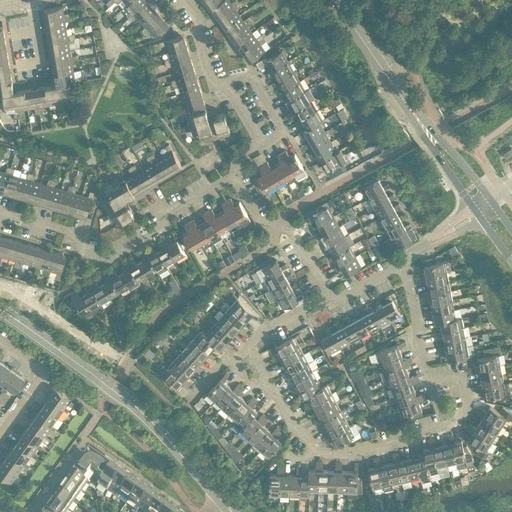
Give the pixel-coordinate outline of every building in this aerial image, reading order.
[(147,0),(131,0),(127,4),(127,3),(125,5),(131,10),(126,14),(128,18),(147,0)] [(141,21),(155,8),(147,0),(128,18),(132,20),(136,16),(141,21)] [(210,10),(212,9),(211,8),(222,0),(204,0),(203,1),(210,10)] [(222,0),(211,8),(212,9),(218,17),(239,2),(237,0),(234,0),(231,3),(229,0),(222,0)] [(218,17),(224,26),(240,14),(236,9),(241,5),(239,2),(218,17)] [(44,9),(46,20),(71,16),(70,12),(64,13),(63,6),(44,9)] [(162,16),(155,8),(141,21),(145,26),(141,30),(143,33),(162,16)] [(224,26),(230,34),(251,19),(249,17),(244,20),(240,14),(224,26)] [(46,20),(48,31),(66,28),(65,21),(71,20),(71,16),(46,20)] [(162,16),(143,33),(146,36),(151,32),(156,37),(170,24),(162,16)] [(273,17),(268,21),(271,26),(276,22),(273,17)] [(230,34),(237,43),(252,32),(248,26),(253,23),(251,19),(230,34)] [(48,31),(49,42),(75,37),(73,34),(67,35),(66,28),(48,31)] [(237,43),(243,52),(264,37),(261,34),(256,38),(252,32),(237,43)] [(167,44),(169,51),(187,45),(184,35),(167,40),(166,40),(159,42),(161,46),(167,44)] [(49,42),(51,52),(70,49),(69,42),(75,41),(75,37),(49,42)] [(266,40),(264,37),(243,52),(250,61),(265,50),(261,44),(266,40)] [(165,59),(165,63),(190,56),(187,45),(169,51),(171,58),(165,59)] [(0,60),(8,59),(7,49),(0,49),(0,60)] [(51,52),(53,63),(78,59),(77,55),(71,56),(70,49),(51,52)] [(269,63),(273,69),(288,61),(282,50),(268,59),(266,57),(256,63),(260,69),(269,63)] [(173,65),(175,72),(193,66),(190,56),(165,63),(167,67),(173,65)] [(0,71),(10,70),(8,59),(0,60),(0,71)] [(53,63),(55,74),(73,70),(72,63),(78,62),(78,59),(53,63)] [(294,70),(288,61),(273,69),(268,72),(270,76),(275,73),(279,79),(294,70)] [(171,80),(172,84),(196,76),(193,66),(175,72),(177,78),(171,80)] [(0,82),(12,81),(10,70),(0,71),(0,82)] [(75,77),(73,70),(55,74),(57,84),(68,82),(68,83),(74,82),(83,80),(82,76),(75,77)] [(299,80),(294,70),(279,79),(274,82),(276,86),(281,83),(285,89),(299,80)] [(179,86),(181,92),(200,87),(196,76),(172,84),(173,87),(179,86)] [(287,92),(290,99),(305,90),(299,80),(285,89),(279,92),(281,96),(287,92)] [(14,91),(12,81),(0,82),(0,94),(3,94),(3,93),(14,91)] [(71,101),(68,83),(68,82),(57,84),(61,111),(64,109),(63,102),(71,101)] [(57,84),(46,86),(49,105),(56,104),(57,111),(61,111),(57,84)] [(46,86),(35,88),(39,113),(43,112),(42,106),(49,105),(46,86)] [(178,101),(178,105),(203,97),(200,87),(181,92),(183,99),(178,101)] [(35,88),(24,90),(28,108),(34,107),(35,113),(39,113),(35,88)] [(309,88),(305,90),(290,99),(285,102),(287,105),(292,102),(296,109),(311,100),(314,98),(309,88)] [(24,90),(14,91),(18,118),(22,116),(21,110),(28,108),(24,90)] [(14,118),(18,118),(14,91),(3,93),(3,94),(6,112),(13,111),(14,118)] [(188,113),(190,113),(190,112),(206,107),(203,97),(178,105),(180,108),(186,106),(188,113)] [(338,98),(331,103),(333,107),(341,102),(338,98)] [(298,112),(302,119),(317,110),(311,100),(296,109),(291,112),(293,115),(298,112)] [(190,112),(190,113),(192,119),(187,120),(187,124),(189,128),(194,126),(196,133),(212,129),(213,133),(203,136),(205,142),(209,142),(221,138),(225,136),(223,131),(230,128),(225,112),(209,117),(206,107),(190,112)] [(319,122),(323,120),(317,110),(302,119),(297,122),(299,125),(304,122),(308,128),(319,122)] [(310,140),(325,131),(319,122),(308,128),(304,130),(299,133),(301,137),(306,134),(310,140)] [(312,144),(316,150),(331,141),(325,131),(310,140),(305,143),(307,147),(312,144)] [(336,151),(331,141),(316,150),(311,153),(313,157),(318,153),(322,160),(336,151)] [(168,152),(162,155),(172,172),(182,166),(173,151),(173,150),(169,143),(165,147),(168,152)] [(503,153),(506,158),(511,154),(511,147),(503,153)] [(340,149),(336,151),(322,160),(316,163),(319,166),(324,163),(328,170),(346,159),(340,149)] [(286,150),(281,153),(294,175),(304,169),(295,154),(290,157),(286,150)] [(294,175),(281,153),(277,155),(281,162),(276,165),(285,180),(294,175)] [(153,154),(150,155),(163,177),(172,172),(162,155),(156,159),(153,154)] [(150,163),(144,166),(153,183),(163,177),(150,155),(147,157),(150,163)] [(267,161),(263,164),(276,186),(285,180),(276,165),(271,167),(267,161)] [(345,163),(335,169),(338,174),(348,169),(345,163)] [(135,164),(131,166),(144,188),(153,183),(144,166),(138,170),(135,164)] [(266,191),(276,186),(263,164),(258,166),(262,173),(257,176),(265,189),(266,191)] [(0,190),(4,191),(11,167),(7,166),(5,172),(0,170),(0,190)] [(125,177),(126,179),(135,194),(144,188),(131,166),(128,168),(131,174),(125,177)] [(4,191),(14,194),(20,176),(13,174),(15,168),(11,167),(4,191)] [(14,194),(24,197),(32,173),(28,172),(26,178),(20,176),(14,194)] [(24,197),(35,201),(40,182),(34,180),(35,175),(32,173),(24,197)] [(257,176),(253,178),(261,192),(265,189),(257,176)] [(35,201),(45,204),(52,179),(49,178),(47,184),(40,182),(35,201)] [(126,199),(135,194),(126,179),(120,182),(117,178),(114,179),(111,182),(113,186),(107,190),(115,204),(111,207),(106,197),(101,200),(102,204),(109,215),(112,218),(116,216),(120,222),(134,213),(126,199)] [(56,181),(52,179),(45,204),(56,207),(61,188),(54,186),(56,181)] [(384,189),(390,187),(388,183),(382,186),(379,179),(364,187),(369,198),(384,189)] [(56,207),(66,210),(73,185),(69,185),(68,190),(61,188),(56,207)] [(66,210),(76,213),(82,195),(75,193),(77,187),(73,185),(66,210)] [(303,189),(305,194),(312,190),(310,185),(303,189)] [(303,189),(296,193),(298,198),(305,194),(303,189)] [(369,198),(375,208),(390,199),(395,197),(393,193),(388,196),(384,189),(369,198)] [(88,196),(82,195),(76,213),(87,216),(92,199),(95,191),(90,191),(88,196)] [(290,196),(285,199),(288,204),(293,201),(290,196)] [(230,197),(226,200),(241,226),(250,220),(248,217),(248,216),(239,201),(234,204),(230,197)] [(375,208),(380,218),(395,209),(400,207),(398,203),(393,206),(390,199),(375,208)] [(232,231),(241,226),(226,200),(221,203),(225,209),(220,212),(230,228),(232,231)] [(315,217),(318,224),(333,216),(326,201),(312,209),(314,212),(313,213),(313,214),(308,217),(310,220),(315,217)] [(212,208),(207,211),(220,233),(230,228),(220,212),(216,215),(212,208)] [(305,212),(308,217),(313,214),(313,213),(314,212),(312,209),(312,208),(305,212)] [(380,218),(386,228),(401,219),(406,217),(404,213),(399,216),(395,209),(380,218)] [(202,223),(211,239),(220,233),(207,211),(203,214),(207,220),(202,223)] [(339,226),(333,216),(318,224),(313,226),(315,230),(320,227),(324,234),(339,226)] [(213,242),(211,239),(202,223),(197,226),(193,219),(189,222),(202,244),(204,248),(213,242)] [(401,219),(386,228),(391,238),(411,227),(409,223),(404,226),(401,219)] [(202,244),(189,222),(184,225),(188,231),(183,234),(192,250),(202,244)] [(329,244),(344,236),(339,226),(324,234),(318,236),(320,240),(326,237),(329,244)] [(417,237),(411,227),(391,238),(396,248),(412,240),(411,239),(417,237)] [(348,233),(344,236),(329,244),(324,246),(326,250),(331,247),(335,254),(350,246),(354,244),(348,233)] [(375,234),(369,238),(373,246),(379,243),(375,234)] [(164,239),(175,258),(177,257),(178,259),(181,259),(187,256),(177,239),(172,242),(171,240),(172,240),(170,235),(164,239)] [(2,256),(9,258),(14,239),(4,236),(0,248),(0,261),(2,256)] [(25,242),(14,239),(9,258),(16,260),(14,266),(17,267),(25,242)] [(163,248),(158,250),(166,264),(168,263),(169,264),(172,265),(173,264),(174,261),(173,259),(175,258),(164,239),(158,242),(161,246),(162,246),(163,248)] [(35,246),(25,242),(17,267),(21,268),(23,262),(30,264),(35,246)] [(46,249),(35,246),(30,264),(36,266),(35,272),(38,273),(46,249)] [(166,264),(158,250),(154,253),(152,251),(153,251),(151,246),(145,250),(157,269),(159,273),(168,268),(166,264)] [(340,264),(355,256),(350,246),(335,254),(329,256),(331,260),(336,257),(340,264)] [(56,252),(46,249),(38,273),(42,274),(44,268),(50,270),(56,252)] [(144,259),(140,261),(147,274),(157,269),(145,250),(140,253),(142,257),(143,257),(144,259)] [(67,255),(56,252),(50,270),(57,272),(55,278),(60,280),(62,272),(67,255)] [(232,254),(223,259),(227,265),(235,260),(232,254)] [(361,266),(355,256),(340,264),(335,267),(337,270),(342,267),(346,274),(361,266)] [(147,274),(140,261),(135,264),(134,262),(135,261),(132,257),(127,261),(138,280),(147,274)] [(223,259),(217,263),(219,267),(226,264),(223,259)] [(261,267),(267,278),(282,269),(287,267),(285,263),(280,266),(276,259),(261,267)] [(125,270),(121,272),(129,285),(131,289),(140,283),(138,280),(127,261),(121,264),(123,268),(124,268),(125,270)] [(418,277),(447,271),(445,261),(433,263),(424,265),(425,272),(418,273),(418,277)] [(129,285),(121,272),(116,275),(115,273),(116,272),(114,268),(108,272),(119,291),(129,285)] [(282,270),(282,269),(267,278),(272,288),(287,279),(288,280),(292,276),(291,273),(285,276),(282,270)] [(449,281),(447,271),(418,277),(419,280),(427,278),(428,285),(449,281)] [(107,281),(102,283),(110,296),(119,291),(108,272),(102,275),(105,279),(106,278),(107,281)] [(186,278),(181,280),(185,287),(189,285),(186,278)] [(95,279),(89,282),(101,302),(110,296),(102,283),(98,286),(96,284),(97,283),(95,279)] [(287,280),(288,280),(287,279),(272,288),(269,290),(274,300),(277,298),(293,289),(298,287),(296,283),(291,286),(287,280)] [(450,290),(449,281),(428,285),(429,291),(421,292),(422,296),(450,290)] [(104,307),(101,302),(89,282),(84,286),(86,290),(87,289),(88,291),(84,294),(94,312),(104,307)] [(293,289),(277,298),(283,308),(298,300),(304,297),(302,293),(296,296),(293,289)] [(94,312),(84,294),(79,297),(78,295),(79,294),(76,290),(70,294),(83,316),(86,316),(94,312)] [(168,290),(160,296),(164,302),(172,296),(168,290)] [(452,299),(450,290),(422,296),(422,299),(430,297),(431,303),(452,299)] [(382,305),(390,320),(400,315),(392,300),(389,295),(385,297),(388,302),(382,305)] [(237,298),(231,305),(246,320),(251,315),(256,320),(259,317),(237,298)] [(454,309),(452,299),(431,303),(433,310),(425,311),(425,314),(454,309)] [(390,320),(382,305),(379,300),(375,302),(378,307),(372,311),(380,326),(390,320)] [(231,305),(224,313),(246,332),(248,330),(242,324),(246,320),(231,305)] [(380,326),(372,311),(369,305),(365,307),(368,313),(362,316),(370,331),(380,326)] [(456,318),(454,309),(425,314),(426,318),(434,316),(435,323),(441,322),(441,321),(456,318)] [(370,331),(362,316),(359,311),(355,313),(358,318),(352,322),(360,337),(370,331)] [(113,313),(109,316),(113,323),(117,320),(113,313)] [(224,313),(218,320),(233,334),(238,329),(244,335),(246,332),(224,313)] [(360,337),(352,322),(349,316),(345,318),(348,324),(342,327),(350,342),(360,337)] [(461,317),(456,318),(441,321),(441,322),(442,327),(434,329),(435,332),(463,327),(461,317)] [(218,320),(211,327),(233,346),(235,344),(229,338),(233,334),(218,320)] [(338,329),(332,332),(340,347),(350,342),(342,327),(339,322),(335,324),(338,329)] [(212,349),(216,345),(216,344),(205,334),(205,333),(198,327),(191,334),(194,337),(216,357),(218,354),(212,349)] [(231,349),(233,346),(211,327),(205,333),(205,334),(216,344),(216,345),(220,349),(225,343),(231,349)] [(332,332),(329,327),(325,329),(328,334),(321,338),(329,353),(340,347),(332,332)] [(465,336),(463,327),(435,332),(435,335),(443,334),(444,340),(465,336)] [(169,328),(164,334),(167,337),(173,331),(169,328)] [(294,336),(283,341),(276,346),(279,352),(272,355),(273,358),(299,345),(294,336)] [(467,346),(465,336),(444,340),(446,346),(438,348),(438,351),(467,346)] [(194,337),(188,344),(203,358),(208,354),(214,359),(216,357),(194,337)] [(273,341),(276,346),(283,341),(281,337),(273,341)] [(118,339),(113,343),(116,347),(118,349),(118,348),(123,345),(118,339)] [(381,360),(401,353),(399,347),(406,344),(405,341),(374,352),(377,362),(381,360)] [(188,344),(181,351),(203,371),(205,368),(199,363),(203,358),(188,344)] [(282,357),(285,363),(304,353),(299,345),(273,358),(275,361),(282,357)] [(469,356),(467,346),(438,351),(439,354),(447,353),(448,360),(469,356)] [(149,348),(145,353),(152,358),(155,354),(149,348)] [(181,351),(175,359),(191,373),(195,368),(201,373),(203,371),(181,351)] [(308,361),(304,353),(285,363),(288,368),(281,372),(283,375),(308,361)] [(401,353),(381,360),(384,369),(412,359),(410,356),(403,359),(401,353)] [(471,366),(472,370),(500,364),(498,354),(478,358),(479,365),(471,366)] [(175,359),(168,366),(190,385),(192,383),(186,377),(191,373),(175,359)] [(382,380),(388,378),(407,371),(405,365),(413,363),(412,359),(384,369),(379,371),(382,380)] [(308,361),(283,375),(284,378),(291,374),(294,380),(313,370),(308,361)] [(502,374),(500,364),(472,370),(472,373),(480,371),(481,377),(502,374)] [(0,373),(0,383),(5,387),(17,370),(14,368),(12,369),(6,365),(0,373)] [(188,388),(190,385),(168,366),(162,373),(177,387),(182,382),(188,388)] [(20,372),(17,370),(5,387),(14,394),(25,379),(19,374),(20,372)] [(317,378),(313,370),(294,380),(297,385),(290,389),(292,392),(317,378)] [(407,371),(388,378),(391,387),(418,378),(417,374),(410,377),(407,371)] [(206,394),(214,401),(228,385),(224,381),(229,375),(226,372),(206,394)] [(506,373),(502,374),(481,377),(482,384),(475,385),(475,388),(508,382),(506,373)] [(304,397),(309,394),(308,394),(322,387),(322,386),(317,378),(292,392),(293,395),(300,391),(304,397)] [(391,387),(394,396),(414,389),(412,383),(419,381),(418,378),(391,387)] [(509,382),(508,382),(475,388),(476,392),(484,390),(485,397),(501,394),(502,398),(511,396),(509,382)] [(214,401),(221,407),(241,386),(238,383),(233,389),(228,385),(214,401)] [(304,403),(306,406),(332,392),(327,383),(322,386),(322,387),(308,394),(309,394),(311,399),(304,403)] [(225,417),(228,414),(242,398),(238,394),(243,388),(241,386),(221,407),(218,410),(225,417)] [(47,396),(64,408),(71,398),(56,387),(52,394),(50,392),(47,396)] [(394,396),(397,405),(425,396),(424,392),(416,395),(414,389),(394,396)] [(336,401),(332,392),(306,406),(308,409),(315,405),(318,411),(336,401)] [(64,408),(47,396),(45,399),(47,400),(43,406),(58,417),(64,408)] [(228,414),(235,420),(255,398),(252,396),(247,402),(242,398),(228,414)] [(426,399),(425,396),(397,405),(401,415),(421,408),(418,401),(426,399)] [(232,423),(239,429),(242,426),(253,415),(257,411),(252,407),(257,401),(255,398),(235,420),(232,423)] [(341,409),(336,401),(318,411),(321,416),(314,420),(315,423),(341,409)] [(58,417),(43,406),(38,412),(33,408),(31,411),(34,414),(51,426),(58,417)] [(479,407),(478,410),(502,426),(507,417),(511,420),(511,419),(511,412),(502,406),(499,411),(490,406),(486,411),(479,407)] [(344,407),(341,409),(315,423),(317,426),(324,422),(327,428),(345,418),(349,416),(344,407)] [(497,434),(502,426),(478,410),(476,413),(483,417),(479,422),(497,434)] [(238,430),(246,437),(265,416),(263,413),(258,419),(253,415),(242,426),(239,429),(238,430)] [(29,425),(45,436),(51,426),(34,414),(32,417),(34,419),(29,425)] [(207,414),(203,418),(207,423),(211,418),(207,414)] [(246,437),(253,443),(267,428),(262,424),(268,418),(265,416),(246,437)] [(350,426),(345,418),(327,428),(330,433),(323,437),(324,440),(350,426)] [(492,442),(497,434),(479,422),(476,428),(469,423),(467,426),(492,442)] [(354,424),(350,426),(324,440),(326,443),(333,439),(336,445),(348,439),(349,441),(353,440),(360,436),(354,424)] [(21,433),(38,445),(45,436),(29,425),(25,431),(23,430),(21,433)] [(253,443),(260,450),(279,428),(277,426),(271,432),(267,428),(253,443)] [(487,450),(492,442),(467,426),(466,429),(472,433),(469,439),(478,445),(481,447),(478,452),(488,459),(492,453),(487,450)] [(282,431),(279,428),(260,450),(268,457),(282,441),(277,437),(282,431)] [(16,443),(31,454),(38,445),(21,433),(19,436),(21,437),(16,443)] [(456,463),(450,434),(446,435),(448,443),(442,444),(447,465),(456,463)] [(453,434),(450,434),(456,463),(466,460),(467,466),(473,465),(471,453),(466,445),(463,446),(461,440),(455,441),(453,434)] [(434,438),(431,439),(439,473),(448,471),(447,465),(442,444),(436,446),(434,438)] [(439,473),(431,439),(428,440),(429,447),(423,449),(430,475),(439,473)] [(8,451),(25,463),(31,454),(16,443),(12,449),(10,448),(8,451)] [(417,448),(414,449),(420,477),(422,482),(431,480),(430,475),(423,449),(424,455),(419,456),(417,448)] [(420,477),(414,449),(410,450),(412,457),(406,459),(411,479),(420,477)] [(3,462),(18,473),(25,463),(8,451),(6,454),(7,456),(3,462)] [(393,462),(387,463),(392,484),(402,482),(395,453),(392,454),(393,462)] [(398,453),(395,453),(402,482),(411,479),(406,459),(400,460),(398,453)] [(92,470),(102,477),(103,478),(113,464),(107,460),(105,462),(95,455),(89,456),(92,470)] [(74,466),(70,471),(84,481),(92,470),(89,456),(84,457),(76,467),(74,466)] [(379,457),(376,458),(383,486),(392,484),(387,463),(381,465),(379,457)] [(373,488),(383,486),(376,458),(373,459),(375,466),(368,468),(373,488)] [(0,474),(11,482),(17,474),(18,473),(3,462),(0,466),(0,474)] [(309,490),(318,491),(319,462),(316,462),(316,469),(309,469),(309,475),(309,490)] [(323,462),(319,462),(318,491),(328,491),(329,470),(322,470),(323,462)] [(335,470),(329,470),(328,491),(338,491),(339,462),(335,462),(335,470)] [(347,492),(348,471),(341,470),(342,462),(339,462),(338,491),(347,492)] [(354,471),(348,471),(347,492),(357,492),(358,477),(358,463),(354,463),(354,471)] [(107,492),(110,488),(121,473),(114,468),(116,466),(113,464),(103,478),(102,477),(97,485),(107,492)] [(280,495),(281,466),(277,466),(277,474),(270,474),(270,481),(267,481),(264,483),(264,487),(267,490),(270,490),(269,495),(280,495)] [(280,495),(289,496),(290,474),(284,474),(284,466),(281,466),(280,495)] [(289,496),(299,496),(300,467),(297,467),(296,475),(290,474),(289,496)] [(309,490),(309,475),(303,475),(303,467),(300,467),(299,496),(309,496),(309,490)] [(70,476),(65,482),(81,493),(88,483),(84,481),(70,471),(68,474),(70,476)] [(18,473),(17,474),(19,475),(21,477),(27,481),(28,480),(18,473)] [(110,488),(119,494),(131,477),(128,475),(127,477),(121,473),(110,488)] [(119,494),(128,501),(139,486),(133,482),(134,480),(131,477),(119,494)] [(59,487),(57,490),(74,502),(81,493),(65,482),(61,488),(59,487)] [(128,501),(138,508),(150,491),(147,488),(145,490),(139,486),(128,501)] [(57,494),(52,500),(68,511),(74,502),(57,490),(55,493),(57,494)] [(138,508),(143,511),(148,511),(158,499),(152,495),(153,493),(150,491),(138,508)] [(162,511),(168,504),(165,502),(164,503),(158,499),(148,511),(162,511)] [(67,511),(68,511),(52,500),(48,507),(46,505),(44,508),(48,511),(67,511)]
